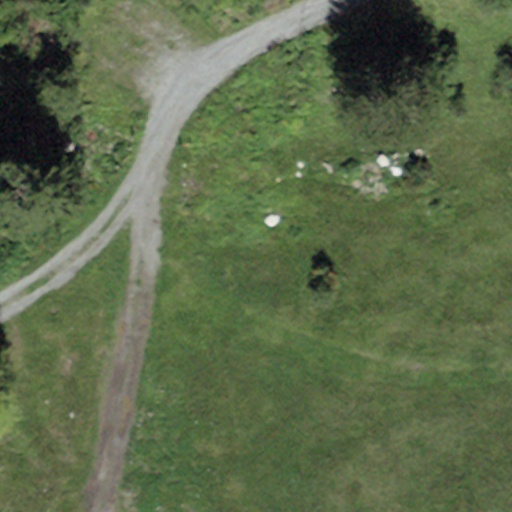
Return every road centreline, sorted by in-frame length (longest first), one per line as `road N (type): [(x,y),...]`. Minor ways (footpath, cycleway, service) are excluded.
road 1 (track): [(511,368),(472,375),(373,367),(200,297),(146,190)]
road 2 (track): [(96,511),(142,275),(146,190)]
road 3 (track): [(146,190),(162,140),(212,55),(327,0)]
road 4 (track): [(146,190),(0,299)]
